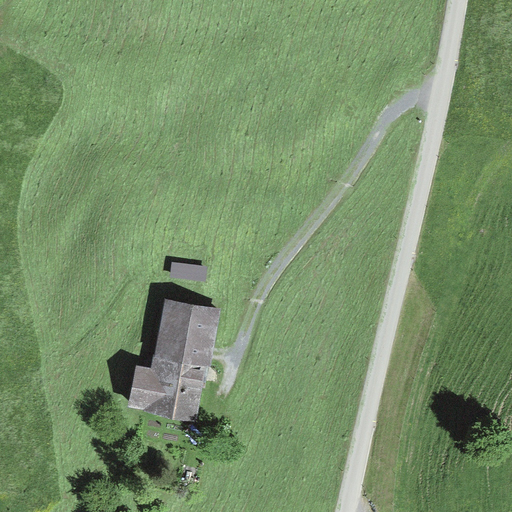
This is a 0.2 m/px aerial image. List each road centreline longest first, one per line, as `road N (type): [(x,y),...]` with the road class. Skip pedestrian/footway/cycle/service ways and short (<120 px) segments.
road 1 (unclassified): [(454,0),(344,511)]
road 2 (track): [(235,356),(272,276),(404,94),(438,87)]
